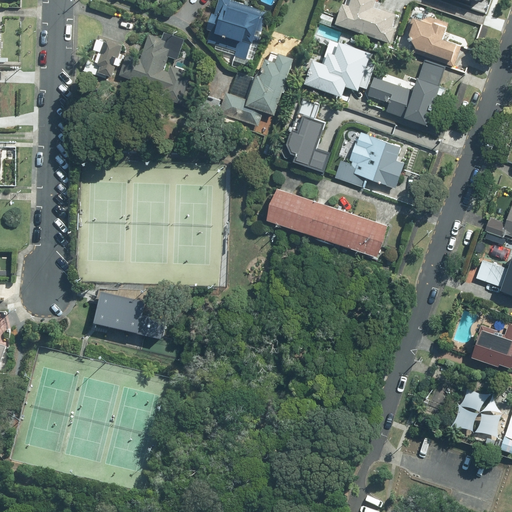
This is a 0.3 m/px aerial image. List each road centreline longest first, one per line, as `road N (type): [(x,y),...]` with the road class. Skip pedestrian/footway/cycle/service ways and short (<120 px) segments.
road 1 (residential): [(353,499),(511,46)]
road 2 (residential): [(46,294),(57,0)]
